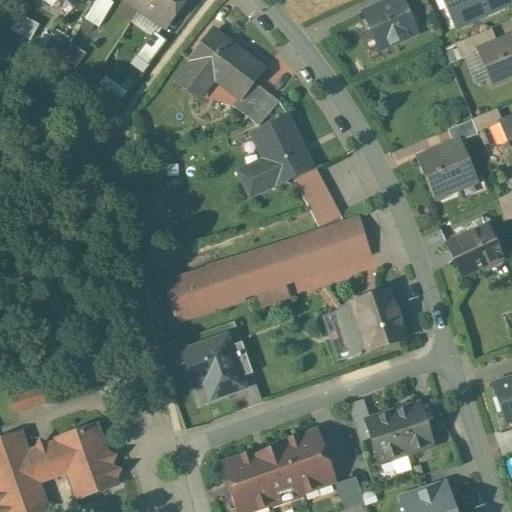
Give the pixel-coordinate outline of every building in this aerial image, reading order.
[(112,4),(106,0),(95,0),(84,19),(98,28),(112,4)] [(183,0),(124,0),(165,28),(183,0)] [(393,0),(385,4),(363,13),(379,49),(415,33),(400,0),(393,0)] [(507,0),(447,0),(459,25),(509,3),(507,0)] [(490,30),(458,43),(464,59),(477,53),(477,52),(496,44),(490,30)] [(153,32),(136,56),(149,63),(166,41),(153,32)] [(261,69),(212,32),(190,60),(192,62),(176,82),(196,97),(211,77),(237,97),(239,99),(252,81),(261,69)] [(511,37),(496,44),(477,52),(477,53),(490,85),(511,75),(511,37)] [(278,101),(252,81),(239,99),(237,97),(231,106),(258,126),(278,101)] [(471,120),(477,134),(498,125),(502,123),(496,109),(471,120)] [(288,117),(251,134),(264,161),(238,174),(249,196),(273,185),(274,187),(313,168),(312,167),(310,168),(287,119),(289,118),(288,117)] [(511,118),(502,123),(498,125),(506,143),(498,146),(501,153),(509,150),(511,157),(511,118)] [(446,130),(453,144),(457,142),(457,143),(477,135),(477,134),(471,120),(471,119),(446,130)] [(453,144),(417,159),(433,198),(474,181),(457,143),(457,142),(453,144)] [(316,171),(295,181),(313,215),(333,204),(316,171)] [(511,192),(496,200),(503,222),(511,218),(511,192)] [(333,204),(313,215),(319,227),(339,215),(333,204)] [(357,218),(165,282),(178,320),(369,255),(357,218)] [(486,226),(446,245),(461,277),(483,266),(484,268),(501,260),(486,226)] [(354,324),(344,328),(353,355),(403,339),(402,335),(404,335),(398,318),(397,319),(389,295),(349,308),(354,324)] [(230,333),(186,348),(206,407),(250,392),(245,376),(238,379),(229,350),(236,348),(230,333)] [(511,378),(494,385),(506,424),(511,422),(511,378)] [(35,392),(11,401),(15,412),(39,404),(35,392)] [(418,405),(392,413),(405,455),(432,446),(418,405)] [(392,413),(365,422),(378,463),(405,455),(392,413)] [(0,511),(39,511),(47,509),(37,483),(66,473),(75,499),(117,485),(115,480),(119,471),(110,467),(110,466),(114,457),(105,453),(95,426),(54,440),(55,443),(27,453),(20,434),(0,440),(0,511)] [(511,429),(500,433),(507,454),(511,452),(511,429)] [(254,452),(225,462),(236,491),(231,493),(237,511),(249,511),(271,505),(272,507),(303,497),(302,494),(334,482),(326,460),(321,462),(311,432),(282,442),(284,447),(255,457),(254,452)] [(452,511),(443,483),(400,497),(404,511),(452,511)]
